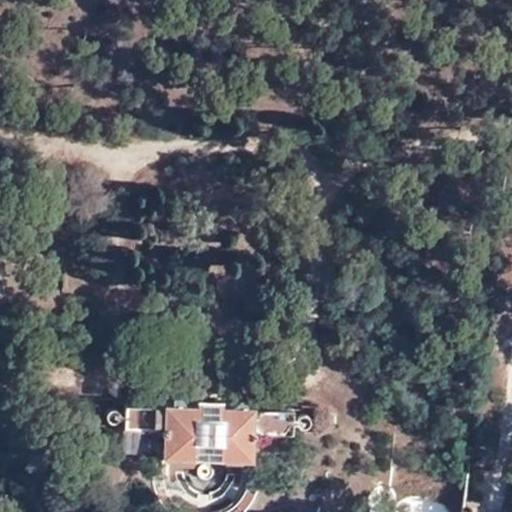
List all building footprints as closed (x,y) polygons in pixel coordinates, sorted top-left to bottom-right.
[(43,295),(48,272),(35,270),(32,293),(43,295)] [(64,275),(48,272),(43,295),(60,297),(64,275)] [(198,404),(163,403),(162,406),(123,404),(123,428),(162,428),(161,456),(195,457),(198,404)] [(251,405),(215,405),(213,457),(248,458),(250,431),(289,432),(290,408),(251,408),(251,405)] [(412,511),(453,511),(453,501),(412,504),(412,511)]
